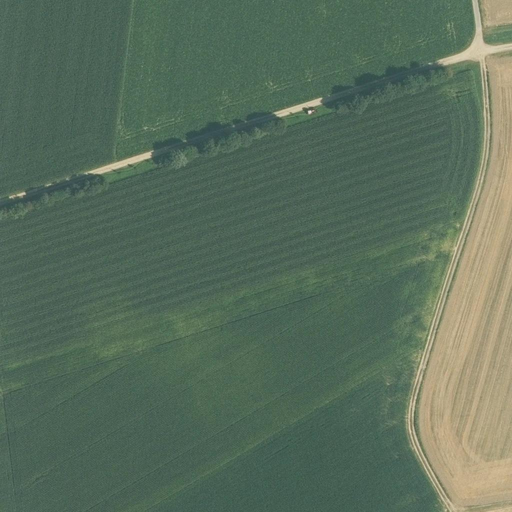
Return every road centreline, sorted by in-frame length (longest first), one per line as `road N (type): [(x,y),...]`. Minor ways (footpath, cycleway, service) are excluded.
road 1 (track): [(0,203),(479,51)]
road 2 (track): [(479,51),(485,153),(409,425),(453,511)]
